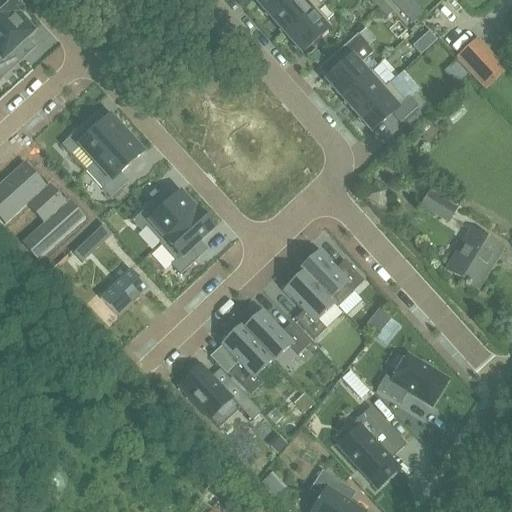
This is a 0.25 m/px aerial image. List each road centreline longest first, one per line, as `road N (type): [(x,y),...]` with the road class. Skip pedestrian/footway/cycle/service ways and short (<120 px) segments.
road 1 (residential): [(507,391),(330,191)]
road 2 (residential): [(264,251),(85,61)]
road 3 (residential): [(330,191),(341,168),(336,147),(209,0)]
road 4 (residential): [(264,251),(141,366)]
road 5 (tertiary): [(434,511),(507,391)]
